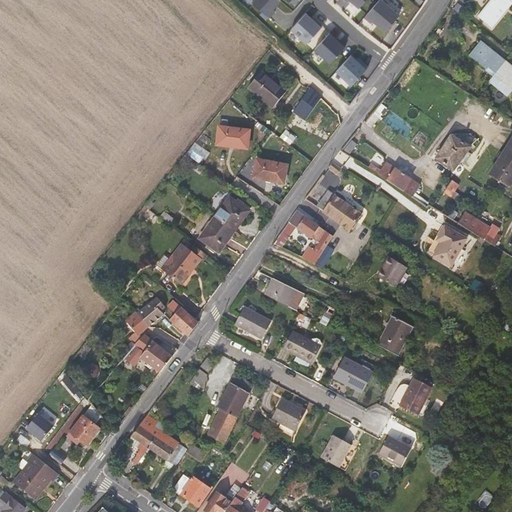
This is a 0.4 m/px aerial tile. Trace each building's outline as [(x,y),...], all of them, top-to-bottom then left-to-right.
[(287,2),(284,0),(261,0),(258,5),(277,19),(282,13),(279,11),(287,2)] [(405,11),(390,0),(382,0),(370,15),(377,21),(379,19),(391,28),(405,11)] [(494,27),(511,4),(511,1),(510,0),(491,0),(479,15),(494,27)] [(295,32),(310,46),(326,28),(320,23),(318,25),(309,16),(295,32)] [(321,49),(337,62),(352,45),(346,39),(345,41),(341,37),(335,32),(321,49)] [(470,55),(495,75),(507,61),(481,41),(470,55)] [(339,75),(354,89),(371,70),(365,65),(363,67),(359,63),(353,59),(339,75)] [(511,65),(507,61),(495,75),(511,88),(511,65)] [(287,91),(263,70),(250,85),(274,106),(287,91)] [(511,92),(511,88),(495,75),(491,81),(510,96),(511,92)] [(325,132),(337,116),(338,114),(310,87),(285,122),(290,126),(297,118),(305,124),(308,120),(325,132)] [(396,99),(390,95),(379,108),(385,113),(396,99)] [(374,127),(385,113),(379,108),(368,122),(374,127)] [(220,127),(217,145),(246,150),(250,133),(220,127)] [(457,133),(459,129),(456,128),(440,152),(458,165),(473,143),(457,133)] [(287,132),(282,137),(297,150),(302,145),(287,132)] [(353,142),(345,151),(350,155),(358,145),(353,142)] [(511,145),(506,153),(504,152),(500,158),(502,159),(492,174),(502,181),(501,182),(505,185),(506,183),(511,187),(511,145)] [(386,161),(378,174),(414,196),(416,193),(422,183),(386,161)] [(286,186),(290,169),(259,163),(255,181),(286,186)] [(456,179),(448,190),(454,194),(462,182),(456,179)] [(429,201),(416,193),(414,196),(430,207),(432,205),(433,203),(429,201)] [(154,200),(151,198),(145,205),(149,208),(154,200)] [(360,218),(332,199),(323,211),(341,224),(351,231),(360,218)] [(231,200),(216,220),(236,235),(251,214),(231,200)] [(166,210),(160,217),(168,223),(173,216),(166,210)] [(327,231),(325,230),(297,210),(277,239),(275,242),(281,246),(294,227),(316,242),(319,244),(316,250),(314,249),(308,259),(316,264),(329,243),(334,236),(327,231)] [(487,224),(468,211),(460,222),(491,242),(498,232),(494,229),(496,224),(489,220),(487,224)] [(221,255),(236,235),(216,220),(201,240),(221,255)] [(429,253),(431,254),(447,228),(444,226),(429,253)] [(468,239),(447,228),(431,254),(452,266),(468,239)] [(185,245),(172,260),(175,263),(167,272),(183,286),(186,282),(174,273),(177,268),(175,266),(181,258),(184,260),(190,252),(185,248),(187,246),(185,245)] [(205,262),(209,256),(197,246),(193,251),(187,246),(185,248),(190,252),(184,260),(181,258),(175,266),(177,268),(174,273),(186,282),(183,286),(184,286),(194,273),(192,272),(202,259),(205,262)] [(386,253),(374,273),(392,284),(404,264),(386,253)] [(164,270),(167,272),(175,263),(172,260),(164,270)] [(299,302),(303,294),(276,280),(266,296),(288,308),(295,311),(299,302)] [(172,321),(191,338),(202,323),(183,307),(174,299),(168,308),(177,315),(172,321)] [(151,301),(138,313),(150,326),(152,325),(163,313),(151,301)] [(245,309),(236,326),(263,340),(272,323),(245,309)] [(129,343),(137,349),(139,350),(145,354),(154,344),(142,335),(150,326),(138,313),(136,311),(135,310),(126,319),(139,332),(129,343)] [(412,326),(393,316),(378,345),(397,355),(412,326)] [(283,350),(310,364),(319,347),(320,344),(318,341),(315,339),(311,340),(310,342),(292,333),(283,350)] [(174,359),(154,344),(145,354),(139,350),(137,349),(128,360),(137,368),(140,362),(161,377),(167,368),(174,359)] [(209,371),(216,363),(210,357),(203,366),(209,371)] [(332,378),(360,392),(370,374),(342,360),(332,378)] [(236,377),(232,385),(231,384),(216,413),(220,415),(209,435),(225,444),(254,386),(236,377)] [(412,380),(399,406),(418,415),(431,389),(412,380)] [(76,397),(80,394),(79,392),(77,389),(72,392),(76,397)] [(270,419),(294,431),(304,412),(281,400),(270,419)] [(27,430),(42,443),(55,427),(39,415),(27,430)] [(81,418),(65,439),(72,445),(76,441),(84,447),(97,431),(81,418)] [(161,430),(148,421),(146,419),(141,426),(156,437),(161,430)] [(133,463),(137,466),(149,448),(156,437),(141,426),(132,437),(141,443),(138,448),(140,449),(137,455),(138,456),(133,463)] [(167,461),(179,443),(161,430),(156,437),(149,448),(167,461)] [(320,459),(338,468),(350,446),(333,436),(320,459)] [(378,455),(400,467),(410,449),(387,436),(378,455)] [(129,441),(138,448),(141,443),(132,437),(129,441)] [(187,448),(179,443),(167,461),(176,468),(186,452),(187,448)] [(199,460),(204,453),(193,445),(188,452),(199,460)] [(355,448),(350,446),(338,468),(343,471),(355,448)] [(53,482),(59,475),(34,456),(28,464),(23,461),(18,468),(24,472),(14,485),(35,502),(51,481),(53,482)] [(211,489),(196,479),(194,478),(191,483),(183,495),(199,507),(211,489)] [(176,491),(183,495),(191,483),(183,479),(176,491)] [(250,494),(242,489),(234,501),(235,503),(228,511),(249,511),(241,506),(250,494)] [(0,506),(5,510),(3,511),(25,511),(27,509),(6,493),(5,495),(0,490),(0,506)] [(226,511),(232,504),(218,494),(206,511),(226,511)] [(257,510),(259,511),(265,511),(269,507),(262,503),(257,510)]
